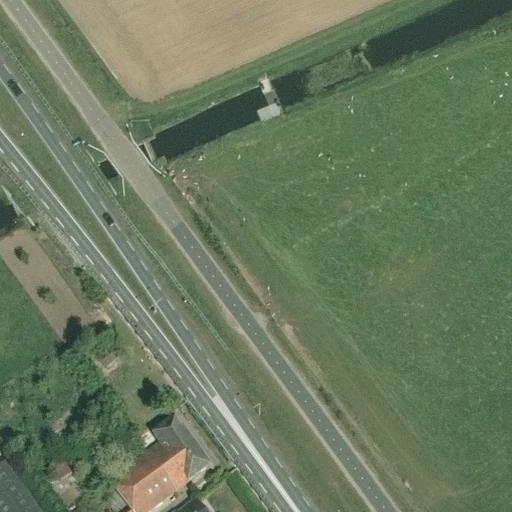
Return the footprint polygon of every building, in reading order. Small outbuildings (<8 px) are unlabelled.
[(106,372),(118,360),(108,350),(96,362),(106,372)] [(145,374),(122,396),(135,409),(158,387),(145,374)] [(160,445),(147,454),(176,492),(176,493),(210,467),(174,418),(152,435),(160,445)] [(176,492),(147,454),(109,482),(131,511),(149,511),(176,492)] [(0,468),(0,511),(47,511),(10,461),(0,468)] [(64,463),(49,473),(56,485),(71,475),(64,463)] [(202,511),(195,502),(182,511),(202,511)]
